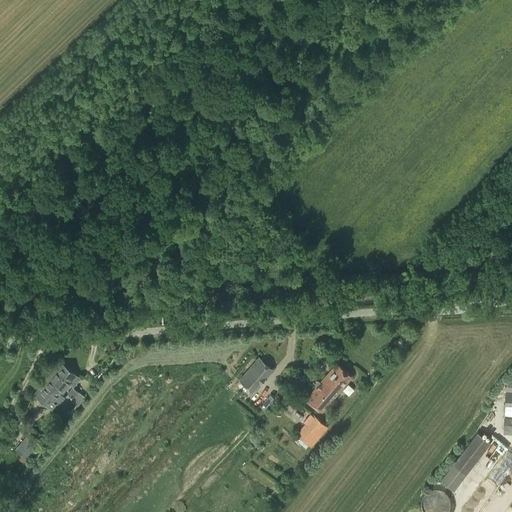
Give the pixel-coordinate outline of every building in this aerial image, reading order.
[(259,357),(240,380),(252,391),(271,368),(259,357)] [(60,361),(48,376),(58,384),(57,386),(58,387),(57,389),(58,390),(58,391),(62,395),(71,384),(73,386),(80,377),(60,361)] [(306,399),(321,412),(352,376),(337,363),(306,399)] [(48,376),(33,395),(51,408),(56,403),(59,405),(65,397),(62,395),(58,391),(58,390),(57,389),(58,387),(57,386),(58,384),(48,376)] [(65,397),(76,405),(77,406),(85,396),(83,395),(72,386),(67,393),(67,394),(65,397)] [(328,426),(313,413),(296,434),(311,447),(328,426)] [(32,428),(26,436),(37,444),(43,436),(32,428)] [(439,478),(454,489),(489,440),(474,429),(439,478)] [(26,458),(28,455),(30,457),(37,449),(34,447),(37,444),(26,436),(15,449),(20,453),(17,457),(23,462),(26,458)] [(447,496),(447,495),(446,494),(445,493),(444,492),(442,492),(441,491),(440,491),(439,490),(437,490),(436,490),(435,490),(434,490),(432,491),(431,491),(430,491),(429,492),(427,493),(426,494),(425,494),(425,495),(424,496),(423,497),(422,499),(422,500),(422,501),(421,502),(421,504),(421,505),(421,506),(421,508),(421,509),(422,510),(422,511),(449,511),(450,510),(450,509),(451,508),(451,507),(451,505),(451,504),(451,503),(450,501),(450,500),(450,499),(449,498),(448,497),(447,496)]
